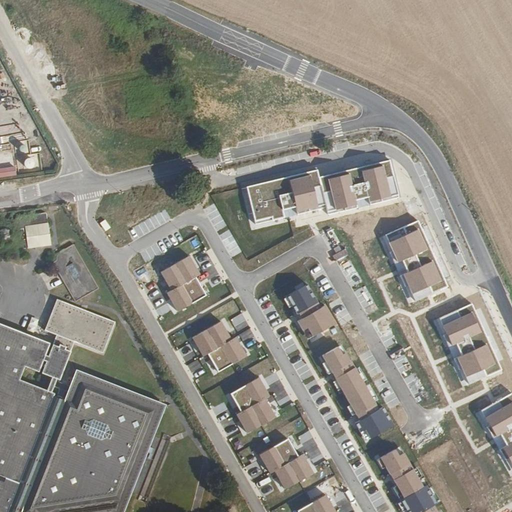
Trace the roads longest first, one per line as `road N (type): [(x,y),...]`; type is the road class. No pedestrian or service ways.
road 1 (residential): [(205,159),(212,176),(226,180),(382,147),(411,168),(462,278),(489,272)]
road 2 (residential): [(240,286),(316,243),(421,423)]
road 3 (residential): [(259,511),(113,260)]
road 4 (tertiary): [(388,109),(146,0)]
road 5 (residential): [(240,286),(369,511)]
road 6 (tertiary): [(489,272),(434,154),(388,109)]
road 7 (residential): [(388,109),(374,120),(205,159)]
road 8 (residential): [(113,260),(197,212),(240,286)]
road 9 (unclassified): [(87,182),(0,23)]
road 10 (residential): [(205,159),(87,182)]
